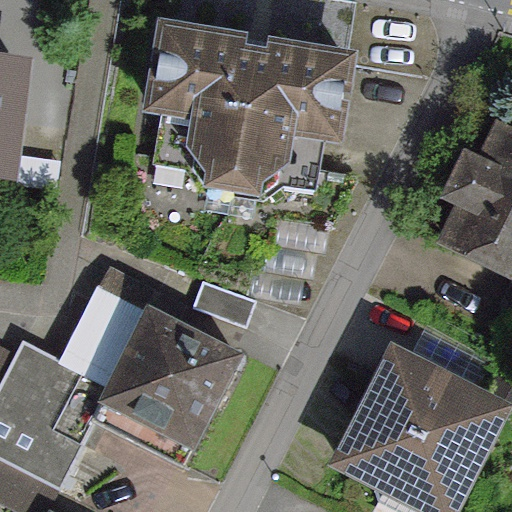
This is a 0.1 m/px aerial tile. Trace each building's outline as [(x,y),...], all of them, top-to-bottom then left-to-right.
[(337,65),(139,35),(117,182),(315,212),(337,65)] [(22,65),(0,62),(0,176),(8,177),(22,65)] [(511,295),(511,138),(477,120),(411,242),(511,295)] [(203,282),(193,309),(247,328),(256,302),(203,282)] [(0,454),(60,485),(94,419),(186,465),(240,359),(157,317),(118,394),(24,346),(0,392),(0,454)] [(465,511),(511,420),(511,408),(391,348),(328,473),(405,511),(465,511)]
